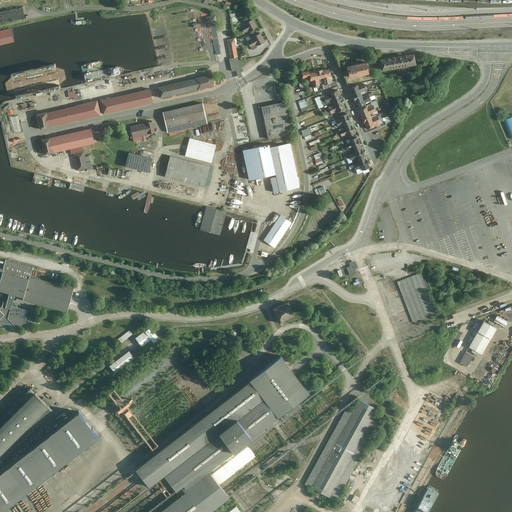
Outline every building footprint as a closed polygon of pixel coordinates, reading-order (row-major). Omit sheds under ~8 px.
[(0,23),(24,18),(22,6),(0,11),(0,23)] [(242,27),(245,32),(249,30),(250,32),(258,27),(256,25),(254,22),(252,19),(245,23),(246,24),(242,27)] [(252,35),(246,38),(248,42),(249,45),(262,37),(260,33),(253,37),(252,35)] [(262,37),(249,45),(251,47),(256,44),(257,46),(265,42),(262,37)] [(242,77),(234,38),(227,39),(230,58),(229,58),(232,71),(236,70),(238,78),(242,77)] [(414,54),(397,56),(398,68),(415,65),(414,54)] [(397,56),(380,58),(381,70),(398,68),(397,56)] [(348,70),(346,71),(346,73),(348,73),(349,77),(369,73),(366,62),(347,67),(348,70)] [(329,68),(324,69),(327,84),(328,88),(336,86),(335,82),(331,83),(330,77),(331,76),(329,68)] [(324,69),(318,70),(320,79),(323,78),(325,84),(327,84),(324,69)] [(308,70),(301,72),(302,78),(309,77),(310,81),(312,81),(313,87),(316,86),(313,71),(308,72),(308,70)] [(157,87),(159,99),(214,87),(211,75),(157,87)] [(307,91),(304,81),(298,83),(301,93),(307,91)] [(354,98),(362,95),(361,92),(367,90),(364,84),(358,86),(358,84),(350,87),(351,90),(353,94),(354,98)] [(338,93),(337,89),(329,93),(330,94),(324,97),(326,103),(332,100),(333,102),(341,99),(340,96),(338,93)] [(69,91),(71,98),(75,98),(75,100),(78,99),(76,90),(69,91)] [(150,90),(100,101),(103,115),(154,103),(150,90)] [(357,105),(358,107),(366,104),(365,103),(371,100),(368,94),(363,96),(362,95),(354,98),(355,101),(357,105)] [(299,102),(303,112),(309,109),(305,99),(299,102)] [(337,112),(345,109),(344,106),(343,103),(341,99),(333,102),(334,105),(328,108),(331,114),(337,111),(337,112)] [(34,114),(38,131),(101,117),(97,101),(47,112),(46,111),(34,114)] [(290,136),(284,101),(261,107),(269,139),(290,136)] [(203,102),(163,111),(169,137),(176,135),(175,134),(188,131),(188,130),(193,129),(192,127),(208,123),(203,102)] [(361,116),(362,119),(371,116),(370,114),(375,112),(373,105),(367,108),(367,107),(358,110),(360,113),(361,116)] [(344,127),(351,124),(350,121),(348,117),(347,113),(339,116),(340,118),(335,120),(337,126),(342,124),(344,127)] [(365,126),(367,129),(375,126),(374,125),(380,122),(377,116),(372,118),(371,116),(362,119),(364,123),(365,126)] [(129,126),(132,137),(154,132),(151,121),(129,126)] [(348,137),(356,133),(354,131),(353,127),(351,124),(344,127),(344,128),(343,129),(343,128),(339,129),(340,130),(339,131),(342,137),(347,135),(348,137)] [(85,157),(82,146),(95,143),(91,128),(41,139),(44,154),(69,149),(71,154),(73,154),(77,171),(87,169),(88,170),(92,169),(89,156),(85,157)] [(303,130),(306,140),(313,137),(310,128),(303,130)] [(143,136),(141,145),(155,148),(158,139),(143,136)] [(353,150),(361,147),(360,144),(358,140),(357,137),(349,140),(350,142),(345,144),(347,150),(352,148),(353,150)] [(190,138),(185,156),(212,163),(216,145),(190,138)] [(280,191),(299,187),(290,143),(270,147),(280,191)] [(275,174),(269,144),(243,150),(249,180),(275,174)] [(357,160),(365,157),(364,154),(362,150),(361,147),(353,150),(354,152),(349,154),(351,160),(356,158),(357,160)] [(128,153),(125,166),(149,172),(153,158),(128,153)] [(210,166),(170,155),(165,177),(204,188),(210,166)] [(353,164),(355,170),(361,168),(362,171),(370,167),(368,164),(367,160),(365,157),(357,160),(358,162),(353,164)] [(316,189),(318,195),(327,192),(326,186),(316,189)] [(281,215),(264,240),(274,247),(291,222),(281,215)] [(4,271),(0,269),(0,292),(10,295),(7,304),(4,303),(1,312),(0,310),(0,323),(23,331),(29,312),(12,307),(15,298),(24,300),(23,303),(68,314),(74,290),(30,279),(33,268),(7,261),(4,271)] [(346,267),(349,276),(356,274),(354,269),(357,268),(355,261),(349,263),(350,266),(346,267)] [(418,275),(398,284),(413,324),(437,315),(421,274),(418,275)] [(294,316),(288,303),(271,310),(276,323),(294,316)] [(506,327),(510,321),(498,315),(494,321),(506,327)] [(483,355),(498,328),(485,321),(469,347),(483,355)] [(153,324),(137,336),(145,345),(154,338),(156,341),(163,336),(153,324)] [(131,331),(120,339),(123,343),(133,335),(131,331)] [(130,350),(111,364),(117,372),(136,357),(130,350)] [(474,356),(467,352),(461,363),(468,366),(474,356)] [(312,390),(282,353),(137,468),(151,484),(165,473),(178,488),(182,484),(186,489),(155,511),(210,511),(231,495),(222,483),(257,455),(245,442),(312,390)] [(191,370),(197,378),(202,374),(196,366),(191,370)] [(0,419),(0,467),(54,413),(31,390),(0,419)] [(347,409),(306,485),(339,501),(381,422),(373,418),(378,408),(362,401),(356,413),(347,409)] [(4,511),(102,437),(80,412),(0,472),(0,511),(4,511)] [(284,488),(295,481),(289,472),(278,479),(284,488)] [(83,511),(88,508),(63,478),(34,500),(43,511),(83,511)]
